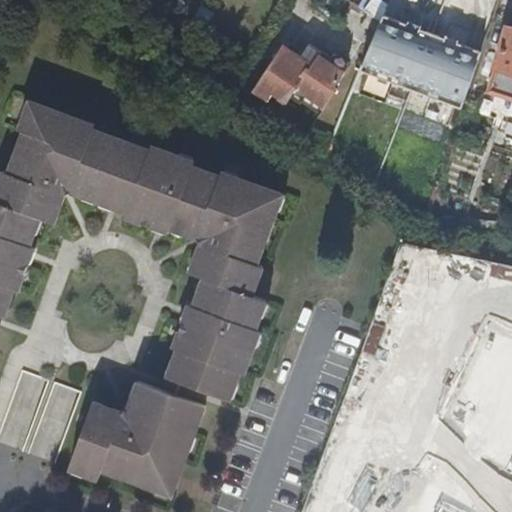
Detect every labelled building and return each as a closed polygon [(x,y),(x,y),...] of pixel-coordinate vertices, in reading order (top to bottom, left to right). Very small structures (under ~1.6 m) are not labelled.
[(384,0),(371,0),(364,12),(382,22),(384,16),(390,2),(384,0)] [(202,6),(191,23),(201,30),(212,13),(202,6)] [(186,21),(166,8),(146,39),(166,52),(186,21)] [(361,71),(459,108),(480,52),(384,16),(382,22),(361,71)] [(511,31),(506,29),(493,69),(495,70),(489,88),(511,96),(511,31)] [(309,71),(280,52),(254,91),(269,101),(273,94),(286,103),(291,97),(302,105),(307,97),(325,109),(338,91),(334,88),(347,69),(322,52),(309,71)] [(0,318),(5,320),(9,312),(6,308),(8,303),(13,301),(15,293),(21,290),(29,269),(26,262),(35,240),(32,233),(37,220),(56,227),(59,218),(56,213),(57,210),(63,208),(65,200),(70,198),(79,201),(86,199),(112,208),(114,215),(125,219),(127,223),(147,230),(153,229),(166,234),(168,228),(182,233),(185,240),(196,244),(198,249),(195,256),(197,262),(191,278),(206,283),(202,295),(196,299),(188,321),(182,326),(174,346),(177,353),(174,362),(176,368),(171,380),(222,399),(227,386),(232,383),(235,375),(241,372),(248,349),(247,342),(255,322),(252,313),(257,302),(247,298),(250,290),(247,285),(248,280),(254,278),(258,269),(247,266),(257,241),(253,233),(257,222),(270,226),(274,215),(272,211),(271,207),(276,196),(251,187),(246,191),(208,177),(204,181),(198,178),(197,173),(176,166),(174,159),(153,151),(147,155),(138,152),(134,155),(129,153),(127,148),(110,142),(105,145),(101,143),(100,138),(63,125),(60,119),(30,108),(27,119),(20,123),(16,135),(28,139),(24,150),(15,156),(8,177),(0,174),(0,318)] [(506,222),(422,219),(501,238),(506,222)] [(95,403),(71,464),(85,469),(85,475),(98,480),(101,472),(124,481),(132,477),(144,482),(143,487),(152,491),(161,488),(173,493),(183,466),(180,458),(189,435),(194,437),(197,428),(194,422),(196,418),(202,413),(205,407),(142,385),(139,395),(132,398),(127,411),(122,413),(116,410),(110,413),(105,411),(104,406),(95,403)]
